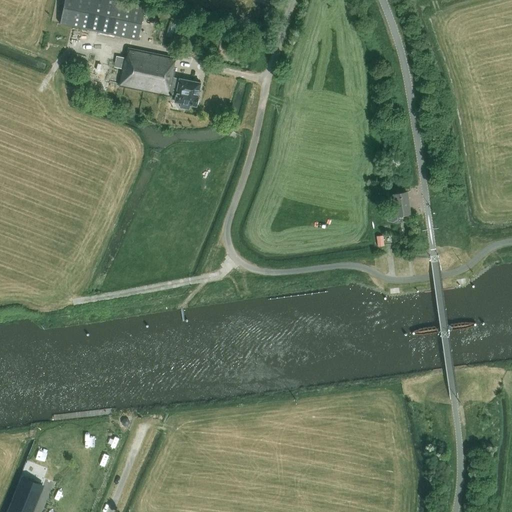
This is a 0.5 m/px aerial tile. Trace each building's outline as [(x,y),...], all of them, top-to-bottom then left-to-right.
[(64,0),(60,23),(138,39),(145,5),(120,0),(64,0)] [(175,68),(173,67),(175,57),(128,47),(126,58),(117,56),(114,67),(122,68),(118,85),(169,96),(170,93),(176,95),(174,101),(181,102),(180,107),(188,109),(189,104),(196,106),(200,82),(179,78),(173,77),(175,68)] [(70,57),(69,60),(68,64),(85,69),(87,64),(87,62),(70,57)] [(386,211),(385,215),(387,220),(392,221),(396,218),(397,215),(410,214),(407,192),(393,194),(395,208),(390,208),(386,211)] [(376,235),(377,246),(384,246),(383,235),(376,235)] [(121,421),(122,424),(124,426),(128,426),(130,423),(129,420),(127,418),(123,418),(121,421)] [(30,474),(14,511),(36,511),(49,482),(30,474)]
